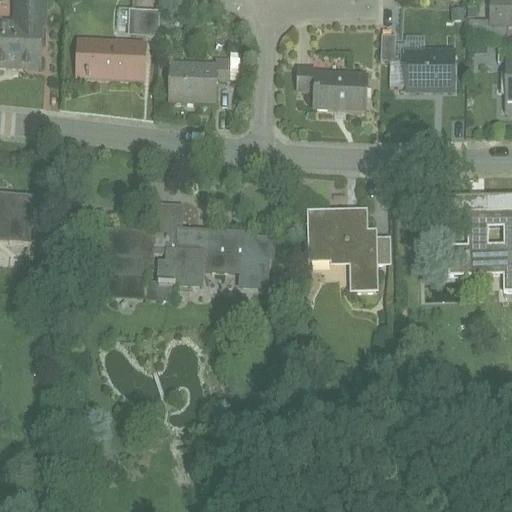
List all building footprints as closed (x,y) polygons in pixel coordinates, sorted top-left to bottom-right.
[(511,0),(509,0),(509,4),(484,4),(484,29),(484,36),(504,36),(511,35),(511,0)] [(0,81),(41,82),(43,8),(13,7),(12,30),(0,29),(0,81)] [(128,20),(127,47),(158,47),(159,21),(128,20)] [(504,45),(504,36),(484,36),(484,29),(464,29),(464,44),(504,45)] [(400,70),(390,70),(390,45),(375,45),(375,70),(384,70),(383,99),(400,99),(400,70)] [(74,91),(143,94),(145,52),(76,48),(74,91)] [(501,69),(511,68),(511,57),(492,57),(492,73),(501,73),(501,69)] [(449,104),(449,60),(400,59),(400,70),(400,99),(400,104),(449,104)] [(214,116),(215,84),(227,84),(227,68),(216,67),(216,74),(170,72),(168,114),(214,116)] [(511,114),(511,68),(501,69),(501,73),(500,114),(511,114)] [(294,104),(313,104),(312,120),(360,122),(362,83),(314,80),(314,76),(296,75),(294,104)] [(0,253),(28,256),(31,208),(0,206),(0,253)] [(276,250),(256,249),(256,243),(176,240),(177,215),(152,214),(151,242),(104,240),(103,269),(110,269),(109,305),(146,306),(147,285),(157,286),(157,306),(176,306),(177,298),(207,299),(208,283),(233,284),(232,295),(267,296),(268,272),(275,272),(276,250)] [(464,283),(499,283),(499,302),(511,301),(511,215),(463,216),(464,283)] [(360,219),(300,221),(302,274),(347,272),(347,304),(372,304),(371,272),(385,271),(384,246),(371,247),(370,241),(361,242),(360,219)]
